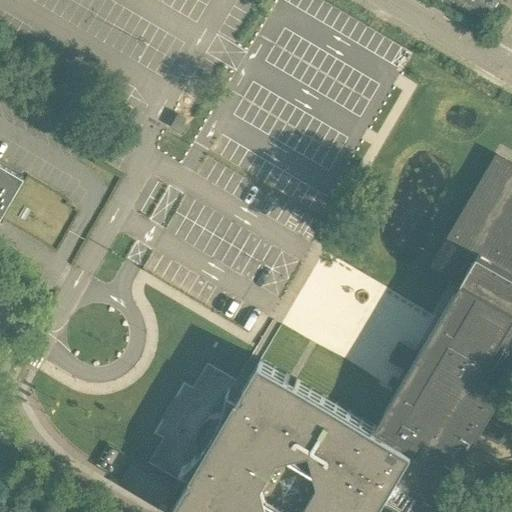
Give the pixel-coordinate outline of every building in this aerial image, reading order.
[(452,0),(481,16),(488,4),(494,8),(498,0),(452,0)] [(187,120),(178,115),(170,128),(183,135),(188,128),(183,125),(187,120)] [(186,485),(170,511),(376,511),(386,495),(414,511),(431,511),(477,434),(504,451),(509,441),(511,436),(511,426),(490,412),(511,374),(511,161),(448,271),(472,286),(430,354),(403,340),(390,360),(416,378),(383,432),(261,359),(244,386),(247,388),(241,398),(230,392),(230,390),(228,389),(226,402),(222,414),(221,414),(220,414),(219,414),(218,414),(217,414),(216,414),(215,415),(214,415),(213,415),(212,416),(211,416),(210,416),(210,417),(209,417),(196,439),(196,440),(196,441),(196,442),(196,443),(196,444),(197,444),(197,445),(197,446),(197,447),(198,448),(198,449),(198,450),(199,451),(200,452),(191,461),(181,469),(182,470),(184,469),(195,476),(189,486),(186,485)] [(0,212),(22,177),(0,164),(0,212)] [(161,506),(172,489),(130,464),(119,481),(161,506)]
